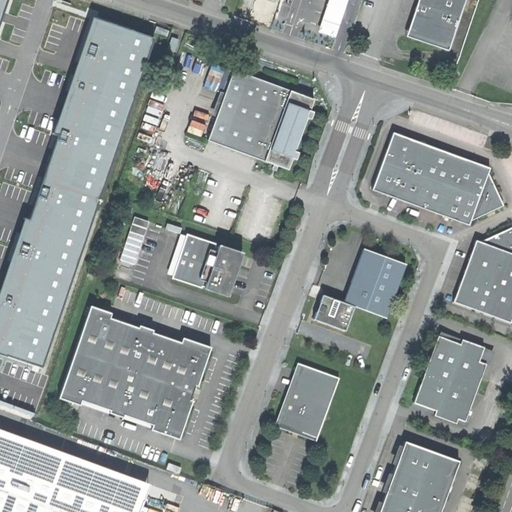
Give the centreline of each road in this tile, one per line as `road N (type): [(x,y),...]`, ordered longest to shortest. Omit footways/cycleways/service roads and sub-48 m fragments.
road 1 (unclassified): [(335,511),(349,498),(434,256),(417,237),(324,204)]
road 2 (unclassified): [(324,204),(233,450),(233,475)]
road 3 (unclassified): [(137,0),(369,78)]
road 4 (unclassified): [(369,78),(341,126),(324,204)]
road 5 (unclassified): [(324,204),(360,133),(369,78)]
road 6 (unknown): [(238,165),(187,147),(166,130),(184,83)]
